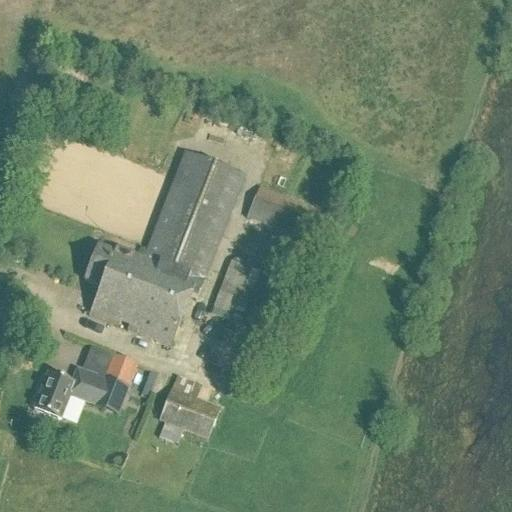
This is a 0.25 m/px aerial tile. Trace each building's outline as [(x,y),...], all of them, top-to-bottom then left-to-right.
[(183,142),(188,119),(175,116),(170,139),(183,142)] [(193,308),(245,182),(186,158),(143,261),(119,252),(116,258),(96,250),(82,283),(102,291),(90,318),(169,351),(188,305),(193,308)] [(250,189),(238,222),(297,243),(309,210),(250,189)] [(207,322),(235,328),(248,270),(219,264),(207,322)] [(253,383),(263,359),(254,356),(245,380),(253,383)] [(29,411),(56,421),(65,400),(116,419),(127,392),(129,393),(137,366),(112,358),(103,383),(75,373),(70,386),(44,375),(29,411)] [(219,413),(196,404),(201,390),(178,381),(173,394),(172,393),(159,425),(206,445),(219,413)]
